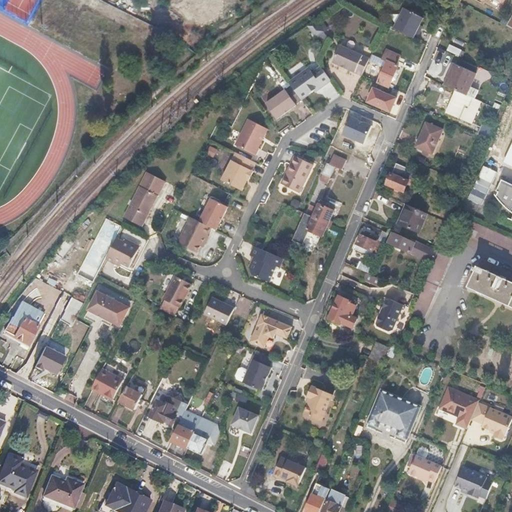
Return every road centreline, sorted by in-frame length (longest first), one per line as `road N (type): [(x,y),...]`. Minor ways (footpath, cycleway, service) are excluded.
road 1 (residential): [(393,127),(335,105),(283,143),(222,275)]
road 2 (residential): [(240,502),(0,376)]
road 3 (residential): [(315,319),(393,127)]
road 4 (residential): [(240,502),(315,319)]
